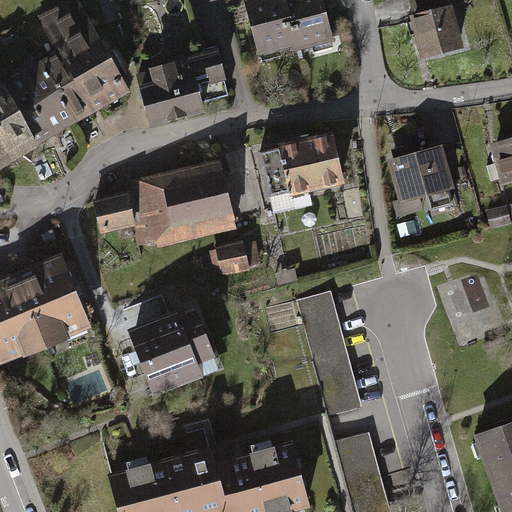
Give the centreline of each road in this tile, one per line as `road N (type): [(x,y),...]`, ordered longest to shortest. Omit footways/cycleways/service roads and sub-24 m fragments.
road 1 (residential): [(371,105),(245,118),(128,143),(72,188),(7,213)]
road 2 (residential): [(445,511),(385,279)]
road 3 (residential): [(511,86),(371,105)]
